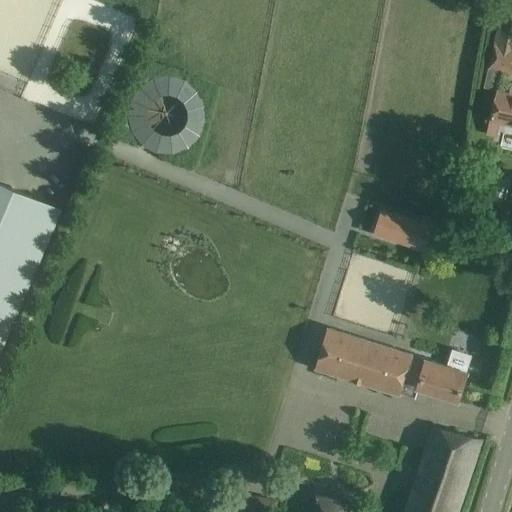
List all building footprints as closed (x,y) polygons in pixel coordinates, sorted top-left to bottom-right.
[(511,48),(494,45),(485,87),(497,90),(501,71),(511,73),(511,48)] [(510,92),(497,90),(490,120),(511,125),(511,86),(511,87),(510,92)] [(0,350),(61,209),(0,183),(0,350)] [(424,250),(431,226),(383,211),(377,228),(394,234),(392,240),(424,250)] [(458,401),(467,372),(466,372),(471,356),(453,350),(448,366),(329,329),(317,369),(399,395),(405,377),(420,382),(418,388),(458,401)] [(436,426),(406,511),(457,511),(481,441),(436,426)] [(242,511),(245,497),(230,494),(226,511),(242,511)] [(320,497),(316,511),(360,511),(349,509),(350,504),(320,497)]
